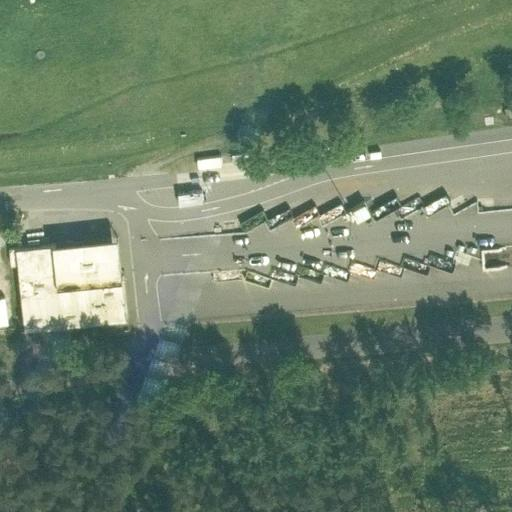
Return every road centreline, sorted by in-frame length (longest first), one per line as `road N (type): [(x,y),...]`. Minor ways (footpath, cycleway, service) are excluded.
road 1 (track): [(0,380),(324,344)]
road 2 (unclassified): [(511,329),(324,344)]
